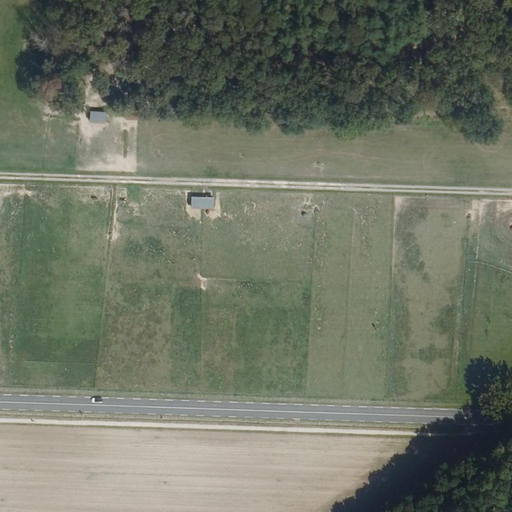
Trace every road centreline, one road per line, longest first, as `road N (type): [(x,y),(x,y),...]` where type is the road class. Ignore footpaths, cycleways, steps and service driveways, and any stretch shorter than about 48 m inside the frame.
road 1 (secondary): [(511,418),(0,401)]
road 2 (track): [(0,175),(511,192)]
